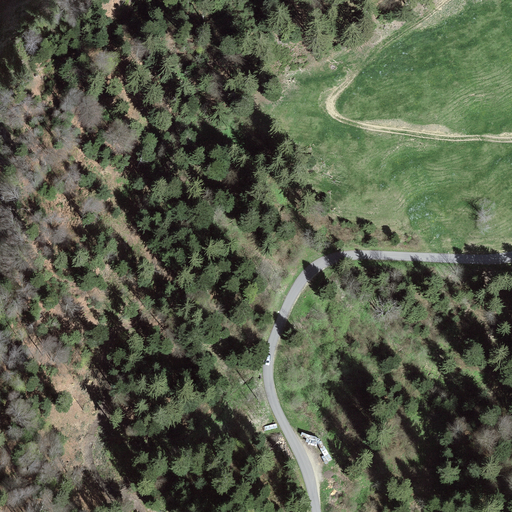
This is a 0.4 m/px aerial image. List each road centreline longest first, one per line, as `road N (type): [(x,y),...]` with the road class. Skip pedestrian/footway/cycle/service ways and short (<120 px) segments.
road 1 (unclassified): [(511,257),(348,255),(314,269),(279,328),(269,380),(316,511)]
road 2 (track): [(178,141),(146,217),(157,297),(114,341),(94,457),(108,489),(136,499),(145,511)]
road 3 (track): [(444,0),(349,77),(332,111),(349,122),(436,138),(511,139)]
